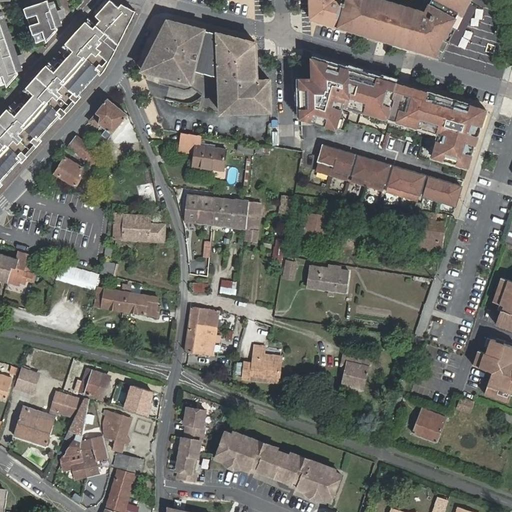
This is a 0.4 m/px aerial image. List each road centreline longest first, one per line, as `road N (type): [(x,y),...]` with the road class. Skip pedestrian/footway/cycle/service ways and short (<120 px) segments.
road 1 (residential): [(161,511),(161,437),(177,365),(183,244),(121,69)]
road 2 (residential): [(511,87),(282,36)]
road 3 (residential): [(445,343),(511,137)]
road 4 (residential): [(0,204),(121,69)]
road 5 (residential): [(282,36),(153,0)]
